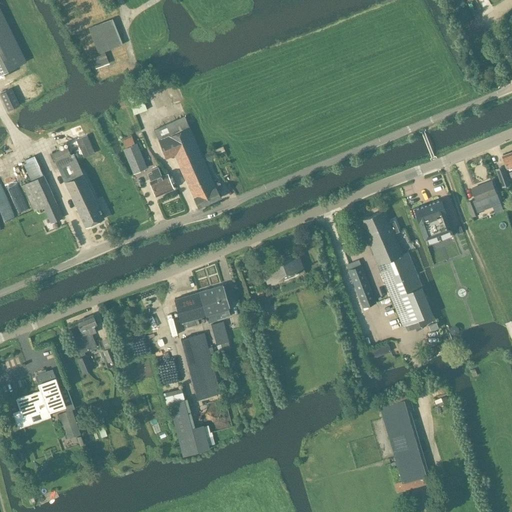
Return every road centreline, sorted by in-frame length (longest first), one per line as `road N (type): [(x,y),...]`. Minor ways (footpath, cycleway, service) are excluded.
road 1 (unclassified): [(0,292),(511,87)]
road 2 (tertiary): [(0,337),(511,136)]
road 3 (track): [(437,511),(446,496),(415,358)]
